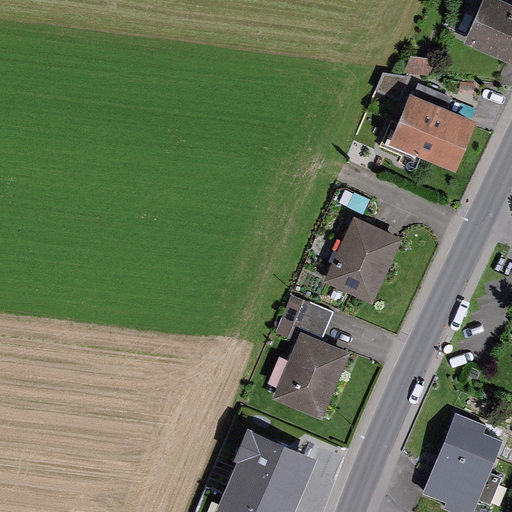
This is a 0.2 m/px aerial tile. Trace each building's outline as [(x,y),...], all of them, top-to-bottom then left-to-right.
[(496,0),(471,0),(452,50),(507,71),(511,58),(511,19),(492,11),(496,0)] [(466,126),(408,102),(388,149),(447,173),(466,126)] [(392,243),(348,225),(323,287),(368,304),(392,243)] [(329,315),(300,304),(289,333),(299,337),(275,399),(318,416),(341,356),(316,347),(329,315)] [(479,426),(449,416),(422,493),(445,501),(440,511),(470,511),(495,442),(476,436),(479,426)] [(280,511),(302,460),(251,438),(221,509),(227,511),(280,511)]
